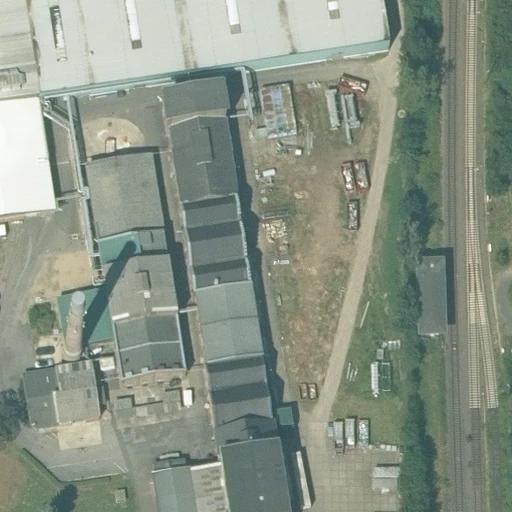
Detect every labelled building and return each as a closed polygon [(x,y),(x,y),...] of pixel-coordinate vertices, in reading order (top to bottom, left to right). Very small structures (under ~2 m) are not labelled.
[(0,0),(0,223),(54,215),(38,105),(32,70),(38,69),(35,52),(29,53),(21,0),(0,0)] [(380,0),(21,0),(29,53),(35,52),(38,69),(32,70),(38,105),(388,51),(380,0)] [(283,118),(286,132),(297,130),(289,85),(259,90),(265,122),(283,118)] [(284,511),(219,97),(161,106),(166,136),(168,136),(180,211),(177,211),(192,302),(194,302),(205,371),(202,371),(217,466),(218,466),(218,470),(224,511),(284,511)] [(149,160),(85,171),(105,295),(112,343),(120,389),(185,379),(149,160)] [(69,255),(69,274),(87,274),(88,255),(69,255)] [(438,270),(420,271),(422,337),(440,337),(438,270)] [(105,295),(78,298),(85,347),(95,346),(112,343),(105,295)] [(78,298),(58,301),(65,349),(66,348),(68,347),(71,346),(74,346),(77,347),(78,348),(85,347),(78,298)] [(74,346),(71,346),(68,347),(66,348),(65,349),(64,350),(63,352),(62,354),(62,356),(62,359),(63,361),(64,363),(66,364),(68,365),(70,366),(72,366),(75,366),(77,365),(78,364),(80,362),(81,360),(82,358),(82,356),(82,354),(82,353),(81,352),(80,350),(79,349),(78,348),(77,347),(74,346)] [(85,347),(78,348),(79,349),(80,350),(81,352),(82,353),(82,354),(82,356),(82,358),(84,357),(83,355),(95,348),(95,346),(85,347)] [(89,368),(55,373),(59,398),(93,393),(89,368)] [(55,373),(23,378),(27,403),(52,399),(59,398),(55,373)] [(59,398),(52,399),(57,427),(99,420),(94,393),(93,393),(59,398)] [(52,399),(27,403),(31,427),(36,430),(57,427),(52,399)] [(166,406),(132,407),(132,401),(116,402),(117,419),(167,417),(166,406)] [(182,465),(151,469),(153,480),(184,475),(182,465)] [(184,475),(153,480),(157,511),(224,511),(218,470),(201,473),(184,475)]
